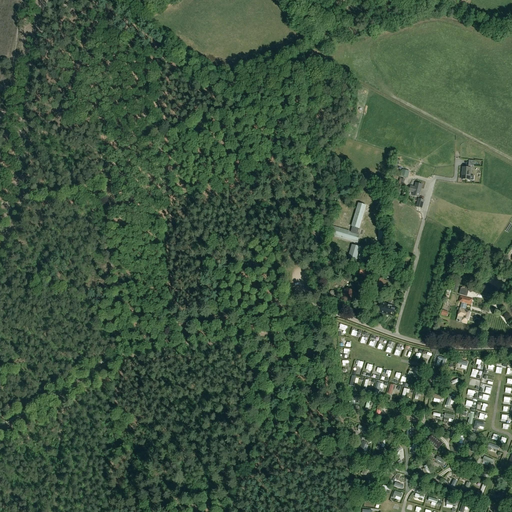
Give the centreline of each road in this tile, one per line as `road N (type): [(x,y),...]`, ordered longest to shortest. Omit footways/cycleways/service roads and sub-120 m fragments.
road 1 (track): [(308,112),(317,281),(331,326),(350,511)]
road 2 (track): [(99,119),(118,354),(112,511)]
road 3 (track): [(0,429),(111,360),(328,318)]
road 4 (track): [(175,348),(155,56)]
road 5 (track): [(0,242),(19,182),(44,0)]
road 6 (track): [(308,112),(238,106),(112,29)]
road 7 (unclassified): [(511,347),(417,342),(323,310)]
road 8 (track): [(316,64),(463,137)]
road 9 (track): [(489,476),(462,472),(434,430),(366,393)]
road 10 (track): [(25,121),(158,115)]
